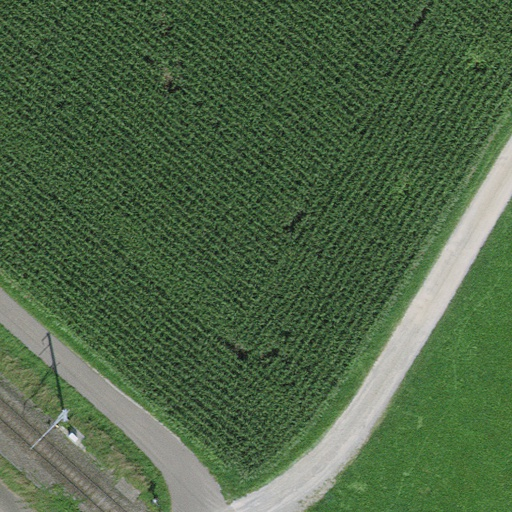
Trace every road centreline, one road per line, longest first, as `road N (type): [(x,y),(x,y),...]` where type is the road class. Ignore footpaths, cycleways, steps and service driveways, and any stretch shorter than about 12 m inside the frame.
road 1 (track): [(270,511),(312,488),(511,165)]
road 2 (residential): [(0,302),(177,460),(198,511)]
